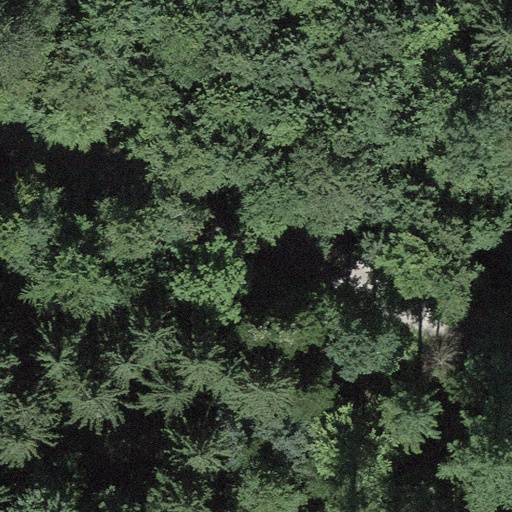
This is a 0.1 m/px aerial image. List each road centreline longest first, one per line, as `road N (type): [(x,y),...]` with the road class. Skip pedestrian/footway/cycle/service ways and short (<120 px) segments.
road 1 (track): [(0,135),(289,247),(511,346)]
road 2 (track): [(289,247),(469,511)]
